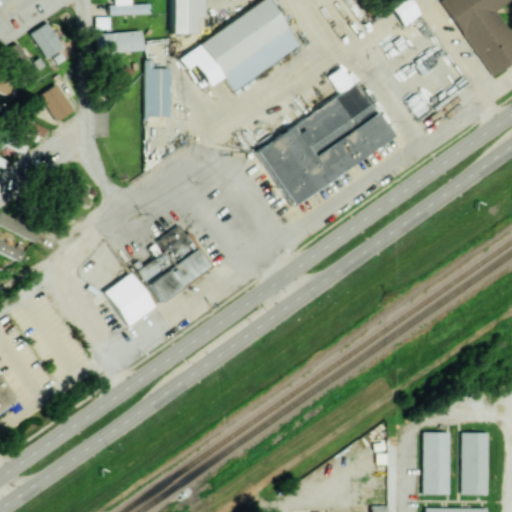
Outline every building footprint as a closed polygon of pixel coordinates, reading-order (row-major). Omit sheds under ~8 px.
[(168,0),(168,32),(193,33),(193,16),(200,16),(199,0),(168,0)] [(261,0),(175,55),(183,68),(191,63),(205,85),(220,75),(228,89),(296,46),(266,0),(261,0)] [(408,0),(399,0),(388,8),(400,25),(417,13),(408,0)] [(438,0),(488,76),(511,59),(511,36),(494,8),(507,0),(438,0)] [(129,1),(106,2),(106,14),(147,13),(147,3),(129,4),(129,1)] [(29,30),(41,57),(59,49),(47,22),(29,30)] [(94,32),(95,52),(140,51),(140,30),(94,32)] [(36,75),(15,42),(0,50),(0,54),(20,85),(36,75)] [(140,115),(166,116),(167,67),(150,67),(150,59),(141,59),(140,115)] [(115,89),(131,72),(124,65),(108,82),(115,89)] [(11,79),(0,75),(0,91),(6,94),(11,79)] [(36,95),(53,120),(70,109),(53,83),(36,95)] [(251,148),(286,203),(388,138),(353,83),(251,148)] [(37,140),(43,127),(13,113),(7,126),(37,140)] [(0,133),(0,143),(20,153),(24,145),(0,133)] [(87,188),(62,176),(53,194),(78,206),(87,188)] [(39,226),(0,211),(0,226),(33,240),(39,226)] [(155,300),(205,266),(177,225),(146,246),(153,256),(134,269),(155,300)] [(21,248),(0,239),(0,251),(17,258),(21,248)] [(150,306),(126,272),(100,291),(124,325),(150,306)] [(0,408),(12,402),(0,382),(0,408)] [(420,493),(448,493),(447,431),(419,432),(420,493)] [(457,493),(484,494),(484,432),(458,432),(457,493)]
